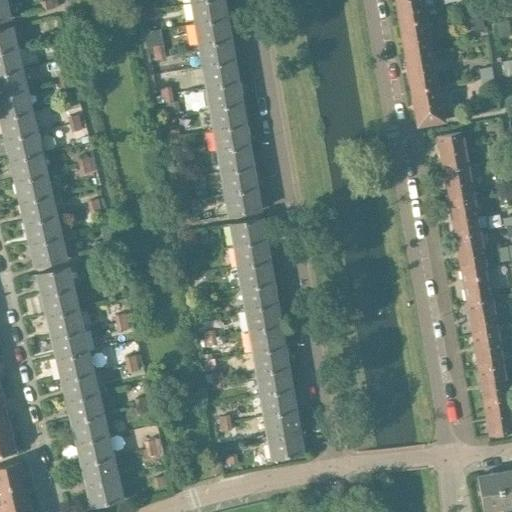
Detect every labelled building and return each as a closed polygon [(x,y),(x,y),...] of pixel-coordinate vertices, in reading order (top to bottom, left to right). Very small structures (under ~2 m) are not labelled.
[(3,0),(0,0),(0,21),(8,19),(3,0)] [(50,0),(41,3),(42,10),(52,7),(50,0)] [(221,0),(199,0),(191,2),(195,23),(225,18),(221,0)] [(400,22),(423,18),(420,0),(396,0),(398,10),(396,13),(398,20),(400,22)] [(502,9),(499,0),(489,0),(492,12),(502,9)] [(156,8),(155,2),(144,3),(146,10),(156,8)] [(157,16),(156,8),(146,10),(147,18),(157,16)] [(471,30),(483,28),(481,14),(469,16),(471,30)] [(225,18),(195,23),(199,45),(229,40),(225,18)] [(423,18),(400,22),(407,58),(430,53),(423,18)] [(495,23),(496,30),(509,28),(507,21),(495,23)] [(0,28),(0,51),(15,48),(10,27),(0,28)] [(509,28),(496,30),(498,38),(510,36),(509,28)] [(147,48),(152,47),(153,54),(163,52),(159,29),(144,32),(147,48)] [(60,37),(58,30),(47,33),(49,40),(60,37)] [(61,44),(60,37),(49,40),(51,47),(61,44)] [(232,61),(229,40),(199,45),(203,67),(232,61)] [(15,48),(0,51),(0,75),(20,71),(15,48)] [(165,60),(163,52),(153,54),(154,61),(165,60)] [(430,53),(407,58),(412,92),(436,87),(430,53)] [(511,60),(502,62),(503,70),(511,68),(511,60)] [(232,61),(203,67),(206,87),(236,82),(232,61)] [(478,69),(479,77),(491,75),(490,67),(478,69)] [(511,68),(503,70),(504,77),(511,75),(511,68)] [(20,71),(0,75),(0,96),(25,90),(20,71)] [(70,80),(68,73),(58,75),(59,82),(70,80)] [(491,75),(479,77),(480,84),(492,82),(491,75)] [(72,87),(70,80),(59,82),(61,89),(72,87)] [(236,82),(206,87),(210,109),(240,103),(236,82)] [(171,94),(170,87),(160,89),(161,96),(171,94)] [(436,87),(412,92),(411,94),(412,101),(415,103),(418,124),(441,120),(436,87)] [(25,90),(0,96),(0,117),(0,118),(30,111),(25,90)] [(173,102),(171,94),(161,96),(162,104),(173,102)] [(240,103),(210,109),(214,130),(243,125),(240,103)] [(30,111),(0,118),(5,139),(35,132),(30,111)] [(79,122),(77,115),(67,117),(68,125),(79,122)] [(80,129),(79,122),(68,125),(70,132),(80,129)] [(243,125),(214,130),(217,151),(247,145),(243,125)] [(467,166),(463,142),(471,140),(469,127),(459,129),(460,132),(438,136),(444,170),(467,166)] [(178,136),(177,129),(167,131),(168,138),(178,136)] [(35,132),(5,139),(10,160),(40,154),(35,132)] [(180,144),(178,136),(168,138),(170,146),(180,144)] [(247,145),(217,151),(221,173),(251,167),(247,145)] [(490,155),(492,162),(504,160),(502,152),(490,155)] [(40,154),(10,160),(15,181),(45,174),(40,154)] [(89,163),(88,156),(77,158),(79,165),(89,163)] [(504,160),(492,162),(493,169),(505,167),(504,160)] [(91,170),(89,163),(79,165),(80,173),(91,170)] [(467,166),(444,170),(449,203),(472,199),(467,166)] [(251,167),(221,173),(225,193),(255,188),(251,167)] [(187,179),(185,172),(175,174),(176,181),(187,179)] [(45,174),(15,181),(20,202),(49,195),(45,174)] [(188,187),(187,179),(176,181),(178,188),(188,187)] [(255,188),(225,193),(229,216),(259,211),(255,188)] [(188,200),(187,191),(173,193),(175,202),(188,200)] [(49,195),(20,202),(25,223),(54,216),(49,195)] [(99,206),(97,199),(87,202),(88,209),(99,206)] [(472,199),(449,203),(455,236),(478,232),(472,199)] [(101,214),(99,206),(88,209),(90,216),(101,214)] [(195,222),(194,214),(185,216),(187,223),(195,222)] [(54,216),(25,223),(30,245),(59,238),(54,216)] [(503,226),(511,224),(511,216),(502,218),(503,226)] [(230,224),(234,246),(264,241),(260,219),(230,224)] [(478,232),(455,236),(461,269),(484,265),(478,232)] [(59,238),(30,245),(35,267),(64,260),(59,238)] [(109,248),(107,240),(97,243),(98,250),(109,248)] [(264,241),(234,246),(237,266),(267,261),(264,241)] [(200,252),(198,245),(188,247),(189,254),(200,252)] [(201,259),(200,252),(189,254),(191,261),(201,259)] [(267,261),(237,266),(241,289),(271,283),(267,261)] [(484,265),(461,269),(467,302),(490,298),(484,265)] [(37,274),(42,295),(71,288),(66,267),(37,274)] [(116,277),(114,270),(103,273),(105,280),(116,277)] [(117,284),(116,277),(105,280),(106,287),(117,284)] [(271,283),(241,289),(245,310),(275,305),(271,283)] [(71,288),(42,295),(47,317),(76,310),(71,288)] [(207,295),(206,288),(195,289),(197,297),(207,295)] [(208,302),(207,295),(197,297),(198,304),(208,302)] [(490,298),(467,302),(472,335),(495,331),(490,298)] [(275,305),(245,310),(249,331),(279,326),(275,305)] [(76,310),(47,317),(51,337),(81,330),(76,310)] [(126,320),(124,312),(113,315),(115,322),(126,320)] [(127,327),(126,320),(115,322),(117,329),(127,327)] [(279,326),(249,331),(252,352),(282,347),(279,326)] [(81,330),(51,337),(56,358),(86,351),(81,330)] [(214,337),(213,330),(203,332),(204,339),(214,337)] [(495,331),(472,335),(478,368),(501,364),(495,331)] [(216,344),(214,337),(204,339),(205,346),(216,344)] [(282,347),(252,352),(256,373),(286,368),(282,347)] [(86,351),(56,358),(61,379),(91,372),(86,351)] [(136,363),(135,356),(124,358),(125,365),(136,363)] [(138,370),(136,363),(125,365),(127,372),(138,370)] [(501,364),(478,368),(484,401),(507,397),(501,364)] [(286,368),(256,373),(260,395),(290,390),(286,368)] [(91,372),(61,379),(66,400),(96,392),(91,372)] [(222,380),(221,373),(210,374),(212,381),(222,380)] [(223,387),(222,380),(212,381),(213,389),(223,387)] [(290,390),(260,395),(264,416),(294,411),(290,390)] [(101,416),(96,392),(66,400),(71,423),(101,416)] [(511,425),(507,397),(484,401),(490,436),(511,432),(511,425)] [(146,405),(144,398),(134,400),(135,407),(146,405)] [(147,412),(146,405),(135,407),(137,414),(147,412)] [(294,411),(264,416),(267,437),(297,432),(294,411)] [(229,422),(228,415),(218,417),(219,424),(229,422)] [(6,416),(0,417),(0,436),(11,434),(6,416)] [(106,435),(101,416),(71,423),(76,442),(106,435)] [(231,430),(229,422),(219,424),(220,431),(231,430)] [(297,432),(267,437),(271,459),(301,454),(297,432)] [(11,434),(0,436),(0,455),(15,452),(11,434)] [(106,435),(76,442),(81,465),(111,458),(106,435)] [(156,448),(155,440),(144,443),(146,450),(156,448)] [(158,455),(156,448),(146,450),(147,457),(158,455)] [(236,464),(235,455),(225,456),(227,466),(236,464)] [(111,458),(81,465),(86,485),(116,478),(111,458)] [(0,466),(0,488),(24,482),(20,462),(0,466)] [(511,470),(497,473),(503,508),(511,506),(511,470)] [(482,511),(503,508),(497,473),(476,476),(482,511)] [(165,487),(163,477),(153,479),(155,489),(165,487)] [(116,478),(86,485),(91,507),(121,500),(116,478)] [(24,482),(0,488),(0,509),(29,502),(24,482)] [(31,511),(29,502),(0,509),(0,511),(31,511)]
